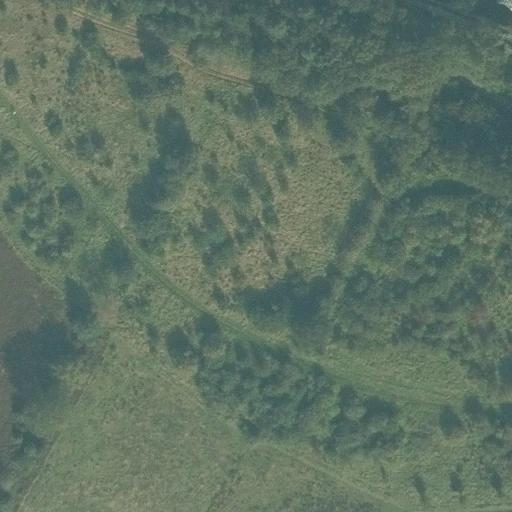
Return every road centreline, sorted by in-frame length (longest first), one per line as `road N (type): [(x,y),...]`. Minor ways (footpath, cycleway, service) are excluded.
road 1 (track): [(511,407),(433,400),(318,370),(208,314),(36,151)]
road 2 (track): [(36,0),(361,129),(375,188),(394,196),(459,182),(511,197)]
